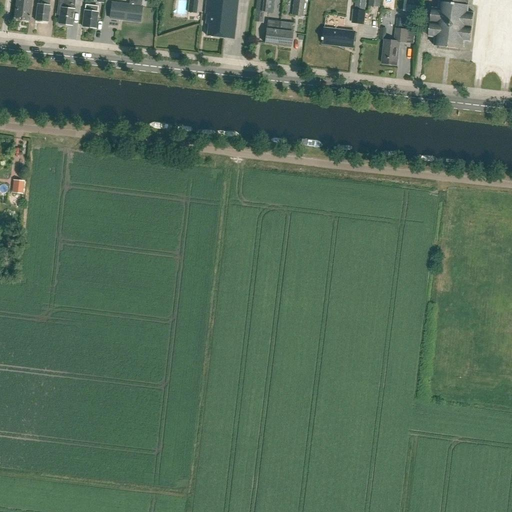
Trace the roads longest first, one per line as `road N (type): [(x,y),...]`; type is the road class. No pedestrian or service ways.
road 1 (unclassified): [(511,185),(0,125)]
road 2 (tertiary): [(511,108),(0,49)]
